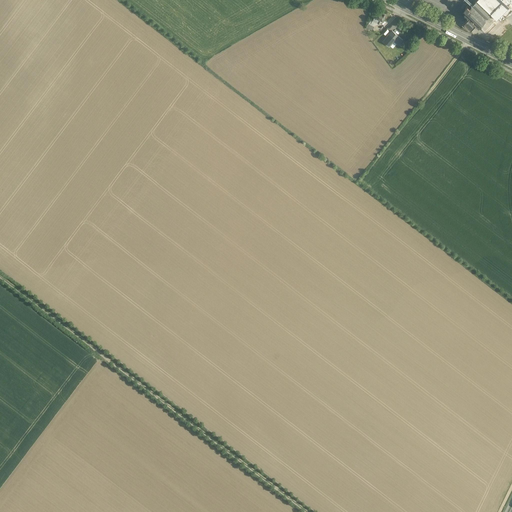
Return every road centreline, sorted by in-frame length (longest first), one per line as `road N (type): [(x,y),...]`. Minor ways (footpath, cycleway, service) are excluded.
road 1 (track): [(309,511),(0,273)]
road 2 (tertiary): [(387,0),(511,60)]
